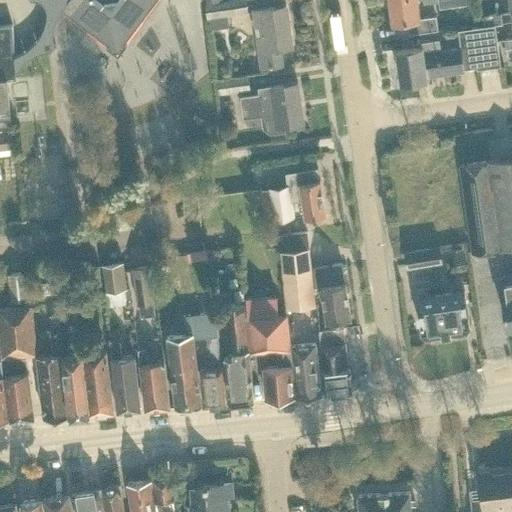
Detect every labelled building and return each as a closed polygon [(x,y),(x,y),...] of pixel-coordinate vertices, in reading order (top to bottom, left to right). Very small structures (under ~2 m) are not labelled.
[(38,0),(39,0),(41,2),(44,4),(45,7),(46,11),(46,16),(45,22),(42,30),(39,37),(34,43),(27,49),(20,53),(14,55),(16,74),(19,68),(21,65),(24,62),(28,58),(33,55),(40,52),(47,50),(49,52),(50,51),(49,51),(54,44),(55,45),(55,44),(53,42),(52,36),(52,31),(54,26),(56,20),(59,14),(62,10),(107,44),(106,46),(118,55),(127,43),(124,41),(155,0),(38,0)] [(247,11),(245,0),(216,0),(205,2),(207,17),(247,11)] [(470,0),(388,0),(392,22),(406,20),(408,33),(437,29),(435,15),(420,17),(417,0),(422,0),(423,2),(438,0),(439,6),(471,1),(470,0)] [(279,48),(292,46),(286,5),(252,9),(254,26),(259,26),(260,35),(256,35),(260,67),(282,64),(279,48)] [(511,10),(510,10),(500,12),(501,20),(511,19),(511,21),(511,10)] [(477,66),(493,64),(497,63),(491,23),(459,28),(461,46),(440,50),(438,39),(420,41),(421,46),(396,49),(401,82),(427,78),(426,75),(464,69),(464,68),(477,66)] [(0,116),(10,116),(6,79),(16,78),(16,74),(14,55),(12,24),(0,25),(0,116)] [(250,89),(248,75),(216,79),(218,93),(250,89)] [(284,125),(303,123),(297,82),(258,87),(259,93),(241,96),(244,116),(261,114),(263,126),(270,131),(284,129),(284,125)] [(0,124),(11,123),(10,116),(0,116),(0,124)] [(0,152),(14,152),(11,125),(0,125),(0,152)] [(472,251),(511,245),(511,156),(460,163),(472,251)] [(304,217),(325,214),(317,167),(285,172),(286,183),(267,186),(272,218),(294,215),(292,201),(301,199),(304,217)] [(281,249),(281,250),(287,306),(315,304),(309,246),(308,246),(306,231),(281,234),(283,249),(281,249)] [(442,262),(440,244),(403,250),(406,268),(442,262)] [(127,288),(123,260),(101,263),(104,291),(127,288)] [(96,262),(77,265),(80,285),(99,283),(96,262)] [(326,320),(339,318),(350,317),(342,263),(312,267),(314,286),(321,285),(326,320)] [(155,301),(150,264),(131,266),(136,304),(155,301)] [(27,299),(24,271),(7,272),(10,301),(27,299)] [(506,325),(511,324),(511,272),(497,274),(498,280),(501,279),(503,296),(502,297),(506,325)] [(238,287),(236,277),(228,278),(229,288),(238,287)] [(36,293),(53,292),(52,281),(35,282),(36,293)] [(427,336),(465,331),(469,325),(464,289),(416,296),(421,332),(427,336)] [(266,398),(293,396),(287,313),(278,313),(277,296),(246,297),(247,314),(249,350),(277,348),(278,365),(264,366),(266,398)] [(254,399),(248,348),(244,302),(225,303),(230,351),(232,351),(232,355),(224,356),(228,401),(254,399)] [(36,354),(32,305),(0,308),(0,344),(1,356),(36,354)] [(193,337),(207,336),(217,335),(214,311),(183,315),(185,334),(167,336),(175,406),(202,404),(193,337)] [(61,355),(60,326),(59,313),(49,314),(51,353),(36,355),(43,417),(68,415),(61,355)] [(80,342),(79,321),(72,321),(73,342),(80,342)] [(351,391),(349,366),(347,366),(343,327),(319,330),(326,393),(351,391)] [(218,343),(217,335),(207,336),(210,366),(200,367),(203,404),(225,402),(221,365),(220,365),(218,343)] [(134,355),(122,357),(119,337),(109,338),(110,349),(109,349),(117,411),(141,409),(134,355)] [(297,396),(321,393),(315,342),(291,345),(297,396)] [(163,360),(148,361),(146,347),(137,348),(145,409),(169,407),(163,360)] [(89,413),(113,411),(106,350),(82,352),(89,413)] [(69,415),(89,413),(82,352),(62,355),(69,415)] [(34,418),(28,371),(26,357),(1,361),(9,419),(34,418)] [(511,465),(501,467),(506,508),(511,506),(511,465)] [(492,511),(492,509),(506,508),(501,467),(489,468),(490,470),(479,471),(482,497),(471,499),(472,511),(492,511)] [(171,475),(152,478),(157,511),(174,509),(172,498),(175,498),(171,475)] [(155,511),(150,479),(126,483),(131,511),(155,511)] [(232,484),(224,485),(224,480),(203,482),(203,485),(190,486),(192,504),(189,505),(189,511),(229,511),(228,496),(233,496),(232,484)] [(123,511),(120,484),(99,488),(103,511),(123,511)] [(103,511),(99,488),(71,492),(74,511),(103,511)] [(410,511),(409,491),(358,494),(358,511),(410,511)] [(71,511),(68,493),(42,497),(45,511),(71,511)] [(22,511),(44,511),(41,497),(21,501),(22,511)] [(0,511),(17,511),(16,501),(0,503),(0,511)]
